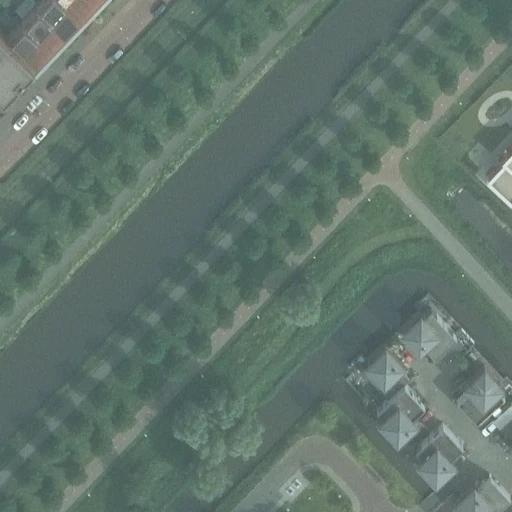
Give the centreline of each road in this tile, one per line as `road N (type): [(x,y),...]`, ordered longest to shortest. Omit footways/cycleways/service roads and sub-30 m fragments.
road 1 (residential): [(152,0),(0,159)]
road 2 (residential): [(246,511),(288,468),(322,458),(381,511)]
